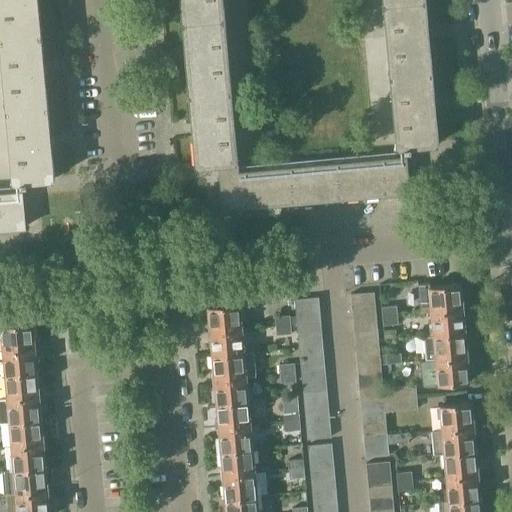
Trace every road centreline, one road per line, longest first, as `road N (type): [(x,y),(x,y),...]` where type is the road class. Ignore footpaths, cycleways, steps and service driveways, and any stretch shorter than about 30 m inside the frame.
road 1 (residential): [(185,511),(173,370),(83,376),(93,511)]
road 2 (residential): [(511,232),(487,0)]
road 3 (residential): [(351,511),(329,282)]
road 4 (residential): [(123,182),(107,0)]
